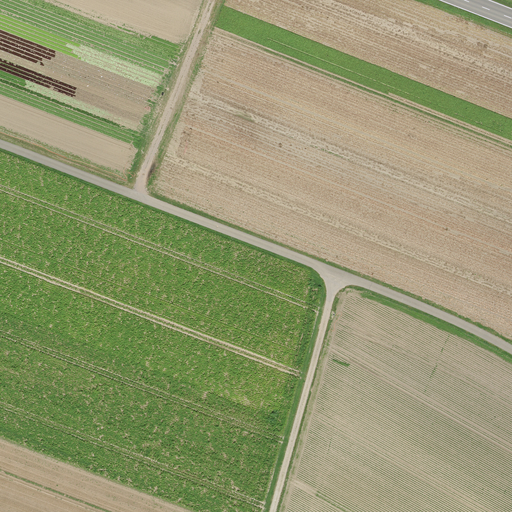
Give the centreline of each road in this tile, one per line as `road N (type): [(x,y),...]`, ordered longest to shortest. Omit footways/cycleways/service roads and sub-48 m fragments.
road 1 (residential): [(511,352),(426,307),(0,146)]
road 2 (track): [(270,511),(336,271)]
